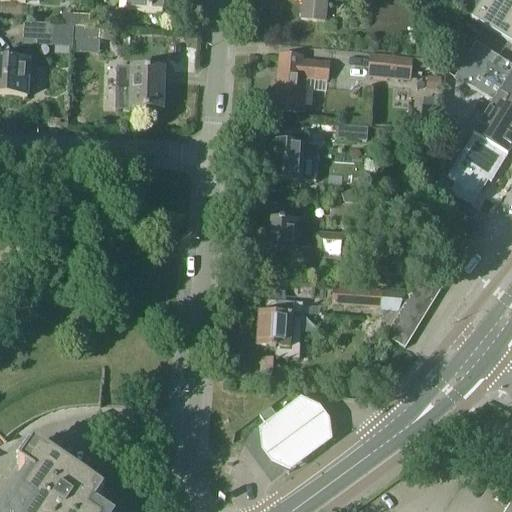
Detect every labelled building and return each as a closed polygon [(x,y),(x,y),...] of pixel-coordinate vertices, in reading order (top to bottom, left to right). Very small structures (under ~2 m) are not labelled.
[(127,0),(126,12),(162,15),(163,0),(127,0)] [(303,0),(302,22),(326,24),(327,0),(303,0)] [(511,0),(482,0),(471,20),(511,45),(511,0)] [(23,46),(52,48),(53,27),(25,25),(23,46)] [(83,40),(84,29),(74,28),(73,40),(83,40)] [(83,40),(99,42),(100,30),(84,28),(83,40)] [(455,78),(494,103),(511,113),(511,66),(476,44),(455,78)] [(410,83),(412,68),(444,70),(445,61),(413,59),(369,55),(367,80),(410,83)] [(300,63),(301,60),(281,58),(276,112),(296,114),(298,92),(301,93),(302,80),(326,82),(328,65),(300,63)] [(29,63),(0,61),(0,97),(27,99),(29,63)] [(117,69),(116,110),(162,112),(164,71),(117,69)] [(440,80),(430,79),(429,91),(439,92),(440,80)] [(507,158),(511,150),(511,113),(494,103),(473,137),(507,158)] [(48,120),(47,128),(56,129),(56,120),(48,120)] [(368,128),(335,126),(334,141),(367,143),(368,128)] [(491,184),(507,158),(473,137),(447,179),(457,185),(451,194),(471,207),(487,182),(491,184)] [(271,147),(268,182),(314,185),(316,166),(302,165),(303,148),(266,145),(266,146),(271,147)] [(436,200),(435,232),(465,251),(471,241),(456,232),(457,231),(465,217),(436,200)] [(356,228),(357,208),(332,206),(330,226),(356,228)] [(378,217),(377,227),(392,229),(393,219),(378,217)] [(480,226),(465,217),(457,231),(472,240),(480,226)] [(314,251),(296,250),(298,224),(266,222),(263,258),(294,260),(294,268),(347,272),(349,239),(315,236),(314,251)] [(460,260),(465,251),(435,232),(434,244),(460,260)] [(434,244),(434,256),(454,269),(460,260),(434,244)] [(448,278),(454,269),(434,256),(428,266),(448,278)] [(442,289),(448,278),(428,266),(421,277),(442,289)] [(436,299),(442,289),(421,277),(415,286),(436,299)] [(430,308),(436,299),(415,286),(409,296),(430,308)] [(335,290),(333,307),(380,310),(381,293),(335,290)] [(409,296),(403,306),(423,319),(430,308),(409,296)] [(301,321),(302,307),(267,305),(267,316),(259,316),(257,349),(290,351),(292,320),(301,321)] [(403,306),(397,316),(417,328),(423,319),(403,306)] [(417,328),(397,316),(391,326),(411,338),(417,328)] [(404,349),(411,338),(391,326),(384,337),(404,349)] [(86,407),(88,407),(87,380),(80,381),(73,382),(76,408),(86,407)] [(94,380),(87,380),(88,407),(99,407),(101,380),(94,380)] [(66,383),(59,384),(65,409),(75,408),(76,408),(73,382),(66,383)] [(54,412),(65,409),(59,384),(53,386),(46,388),(54,412)] [(39,390),(33,393),(43,416),(54,412),(46,388),(39,390)] [(27,396),(20,399),(32,421),(43,416),(33,393),(27,396)] [(270,463),(287,472),(330,441),(329,418),(319,404),(301,396),(255,428),(259,449),(270,463)] [(32,421),(20,399),(14,402),(8,406),(22,427),(32,421)] [(8,406),(0,411),(0,417),(13,434),(22,427),(8,406)] [(270,408),(259,417),(263,423),(266,426),(277,417),(274,413),(270,408)] [(0,437),(4,442),(11,435),(13,434),(0,417),(0,437)] [(92,511),(103,496),(33,449),(18,470),(27,476),(2,511),(92,511)]
